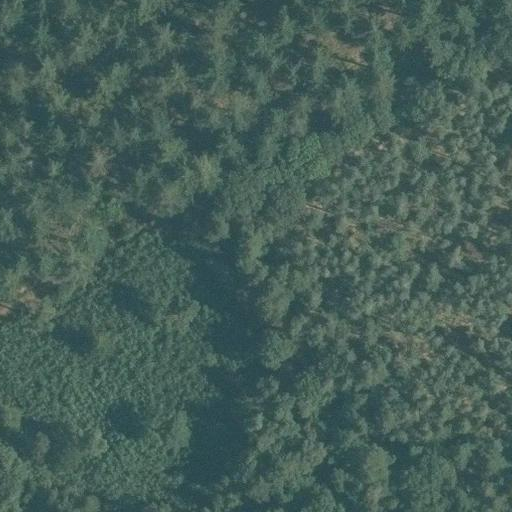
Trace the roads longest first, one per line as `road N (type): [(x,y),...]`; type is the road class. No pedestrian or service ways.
road 1 (track): [(0,307),(511,18)]
road 2 (track): [(143,0),(252,164),(285,298),(334,388)]
road 3 (track): [(334,388),(407,484),(442,511)]
